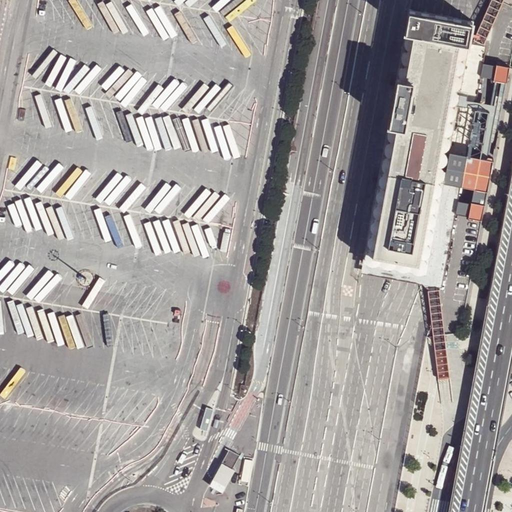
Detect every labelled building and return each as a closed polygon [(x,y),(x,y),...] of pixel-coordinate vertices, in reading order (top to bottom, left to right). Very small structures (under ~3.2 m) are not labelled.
[(456,190),(469,192),(486,195),(492,159),(463,154),(477,76),(494,79),(494,80),(505,82),(507,83),(509,67),(496,65),(496,66),(480,63),(483,46),(503,0),(491,0),(471,44),(468,43),(458,101),(447,160),(426,273),(391,266),(364,262),(362,272),(389,278),(427,285),(437,379),(448,377),(438,287),(451,215),(465,217),(466,209),(453,206),(456,190)] [(414,154),(447,160),(458,101),(468,43),(472,21),(441,15),(410,10),(385,149),(414,154)] [(488,114),(499,116),(505,82),(494,80),(488,114)] [(414,154),(385,149),(364,262),(391,266),(426,273),(447,160),(414,154)] [(465,217),(481,221),(486,195),(469,192),(466,209),(465,217)]
